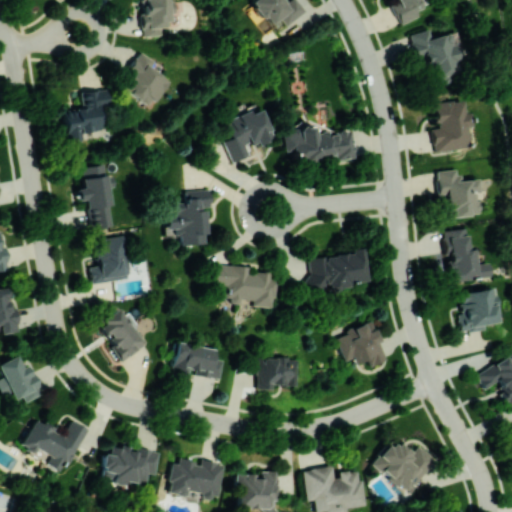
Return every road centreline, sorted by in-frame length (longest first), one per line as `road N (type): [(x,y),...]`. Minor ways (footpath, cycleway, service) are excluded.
road 1 (residential): [(0,16),(12,47),(60,334)]
road 2 (residential): [(491,511),(483,476),(425,357),(409,296)]
road 3 (residential): [(116,399),(257,429),(329,424)]
road 4 (residential): [(397,197),(384,102),(343,0)]
